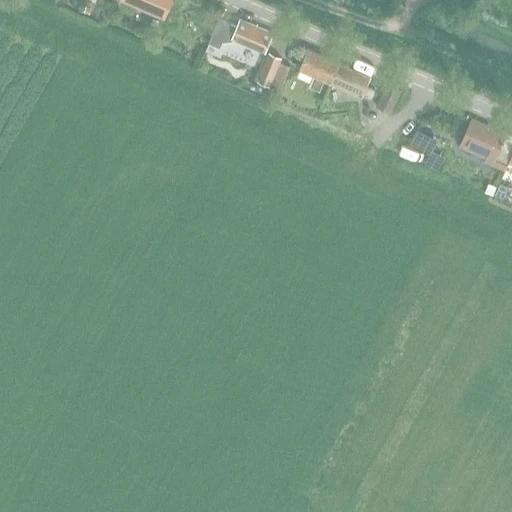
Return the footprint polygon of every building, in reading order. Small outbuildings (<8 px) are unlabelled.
[(128,0),(164,15),(170,0),(128,0)] [(240,20),(238,26),(220,18),(210,42),(220,46),(223,40),(232,39),(233,37),(265,51),(273,35),(240,20)] [(201,53),(208,36),(198,32),(191,49),(201,53)] [(329,82),(338,62),(309,49),(300,70),(311,74),(307,83),(319,89),(323,80),(329,82)] [(269,84),(281,57),(269,52),(257,79),(269,84)] [(375,90),(364,86),(369,75),(338,62),(329,82),(370,100),(375,90)] [(391,113),(401,91),(386,84),(376,106),(391,113)] [(435,109),(423,111),(420,117),(433,115),(435,109)] [(511,135),(472,118),(460,146),(474,152),(476,147),(494,155),(491,163),(505,170),(509,161),(511,157),(511,154),(511,135)] [(423,148),(429,134),(417,128),(410,142),(423,148)] [(489,184),(485,192),(494,195),(497,187),(489,184)] [(498,188),(495,196),(502,199),(505,192),(498,188)]
